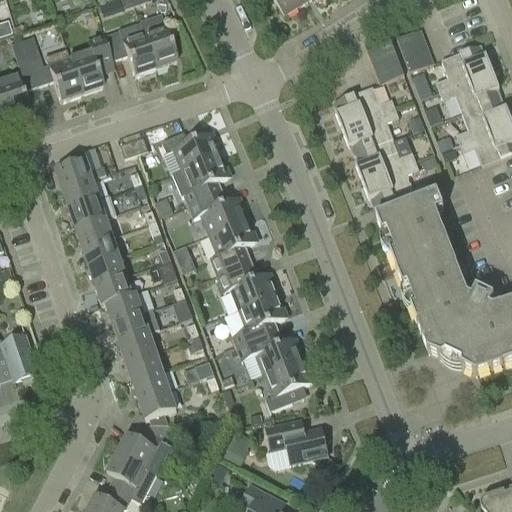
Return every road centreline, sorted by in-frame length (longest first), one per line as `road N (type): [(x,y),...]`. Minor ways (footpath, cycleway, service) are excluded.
road 1 (residential): [(254,82),(414,463)]
road 2 (residential): [(101,407),(27,163)]
road 3 (residential): [(27,163),(254,82)]
road 4 (residential): [(254,82),(383,0)]
